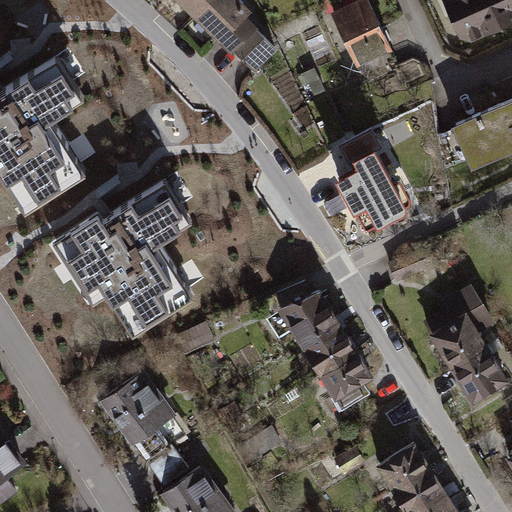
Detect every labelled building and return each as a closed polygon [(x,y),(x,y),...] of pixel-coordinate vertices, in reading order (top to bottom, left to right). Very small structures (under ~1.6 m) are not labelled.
[(0,0),(0,20),(33,5),(30,0),(0,0)] [(242,0),(173,0),(221,50),(227,44),(255,74),(279,52),(246,17),(253,11),(242,0)] [(367,0),(361,0),(333,13),(358,66),(392,50),(367,0)] [(511,0),(442,0),(462,46),(511,24),(511,0)] [(59,93),(0,118),(0,175),(75,143),(80,155),(168,117),(147,70),(64,106),(59,93)] [(511,103),(454,128),(472,168),(511,150),(511,103)] [(366,133),(343,147),(358,170),(348,176),(370,213),(403,193),(366,133)] [(162,219),(55,266),(75,311),(178,267),(186,287),(273,249),(251,199),(169,235),(162,219)] [(325,282),(287,305),(340,393),(378,370),(325,282)] [(480,286),(431,315),(480,397),(511,377),(511,370),(487,327),(500,319),(480,286)] [(150,369),(107,396),(135,442),(178,416),(150,369)] [(0,420),(0,501),(17,489),(7,474),(28,459),(0,420)] [(466,511),(419,436),(380,460),(412,511),(466,511)] [(203,461),(162,492),(176,511),(229,511),(237,507),(203,461)]
